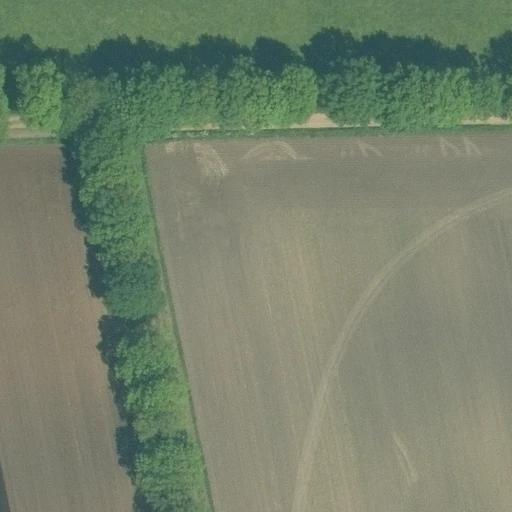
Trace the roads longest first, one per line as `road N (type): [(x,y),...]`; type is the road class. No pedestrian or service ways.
road 1 (track): [(0,123),(511,115)]
road 2 (unclassified): [(192,511),(117,133)]
